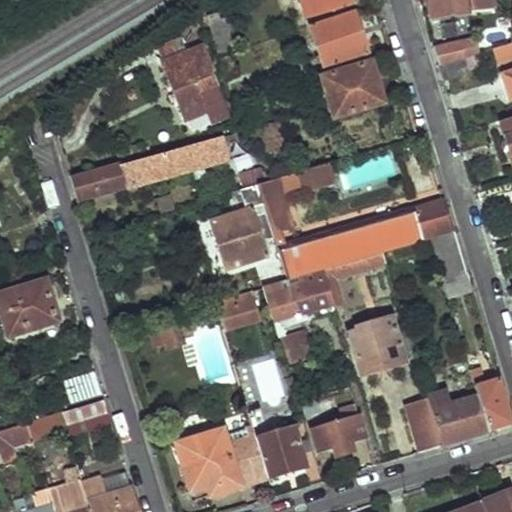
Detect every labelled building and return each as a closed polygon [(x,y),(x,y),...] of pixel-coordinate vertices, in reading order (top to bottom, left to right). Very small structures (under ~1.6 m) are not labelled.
[(350,0),(299,0),(304,18),(351,4),(350,0)] [(491,0),(429,0),(432,19),(492,10),(491,0)] [(355,11),(310,26),(326,70),(369,55),(355,11)] [(477,34),(434,47),(440,65),(467,58),(480,54),(482,53),(477,34)] [(511,44),(496,49),(500,64),(511,61),(511,73),(503,76),(510,99),(511,98),(511,44)] [(203,48),(165,63),(188,123),(227,107),(203,48)] [(480,54),(467,58),(470,69),(483,65),(480,54)] [(470,69),(467,58),(440,65),(444,80),(472,72),(470,69)] [(372,63),(320,77),(333,118),(383,103),(372,63)] [(116,164),(72,177),(80,203),(229,159),(224,145),(236,141),(234,134),(117,168),(116,164)] [(362,178),(356,156),(281,178),(288,201),(362,178)] [(279,246),(302,240),(288,201),(281,178),(259,185),(265,206),(279,246)] [(265,206),(259,185),(240,191),(247,211),(212,223),(227,269),(272,255),(256,208),(265,206)] [(302,240),(279,246),(290,280),(323,270),(431,239),(454,232),(444,198),(302,240)] [(444,281),(467,273),(454,232),(431,239),(444,281)] [(290,280),(262,288),(273,324),(314,311),(314,314),(321,312),(322,315),(335,311),(323,270),(290,280)] [(444,281),(448,296),(471,288),(467,273),(444,281)] [(46,281),(0,294),(0,309),(8,337),(59,321),(46,281)] [(257,318),(252,299),(243,301),(248,320),(257,318)] [(243,301),(215,309),(222,328),(248,320),(243,301)] [(386,304),(349,312),(351,321),(388,313),(386,304)] [(393,318),(361,327),(359,327),(361,330),(348,333),(361,375),(405,361),(395,327),(393,318)] [(191,322),(161,330),(167,349),(186,344),(183,335),(194,332),(191,322)] [(405,324),(395,327),(405,361),(415,358),(405,324)] [(304,329),(285,335),(293,359),(311,354),(304,329)] [(103,395),(96,374),(68,383),(73,403),(103,395)] [(511,419),(500,380),(477,388),(479,396),(489,432),(511,425),(511,419)] [(489,432),(479,396),(453,405),(449,392),(428,399),(442,446),(489,432)] [(442,446),(428,399),(406,405),(421,452),(442,446)] [(61,414),(65,427),(109,414),(104,400),(61,414)] [(353,419),(312,432),(318,452),(332,448),(335,457),(354,451),(351,443),(365,438),(356,410),(350,412),(353,419)] [(27,424),(32,438),(65,427),(61,414),(27,424)] [(0,431),(0,454),(3,465),(18,460),(13,444),(32,438),(27,424),(0,431)] [(298,425),(256,438),(269,477),(306,465),(305,460),(309,459),(298,425)] [(224,431),(176,446),(194,502),(269,480),(269,477),(256,438),(254,430),(226,438),(224,431)] [(126,471),(101,479),(105,496),(131,489),(126,471)] [(138,511),(131,489),(105,496),(101,479),(84,484),(91,508),(92,511),(138,511)] [(511,511),(511,490),(510,487),(481,498),(483,504),(486,511),(511,511)] [(54,511),(51,501),(27,509),(23,496),(14,498),(17,511),(54,511)]
